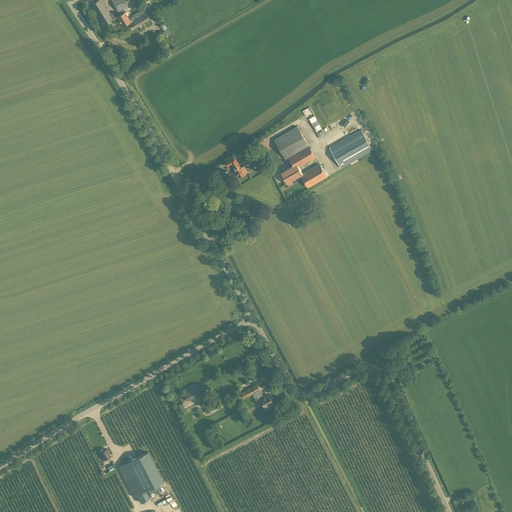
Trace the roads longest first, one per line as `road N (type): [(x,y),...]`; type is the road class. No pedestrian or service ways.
road 1 (tertiary): [(252,317),(68,0)]
road 2 (tertiary): [(449,511),(382,371),(365,366),(296,395),(252,317)]
road 3 (unclassified): [(0,466),(252,317)]
